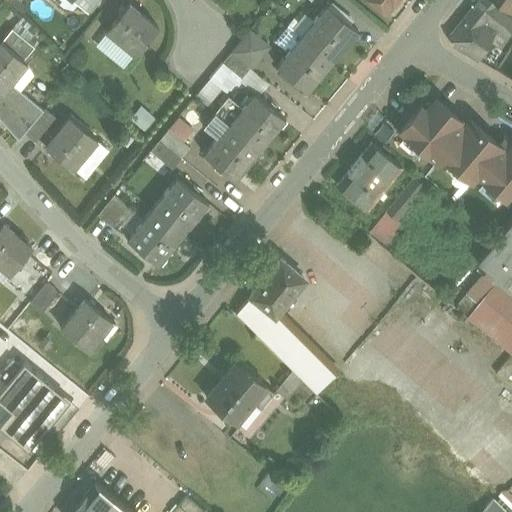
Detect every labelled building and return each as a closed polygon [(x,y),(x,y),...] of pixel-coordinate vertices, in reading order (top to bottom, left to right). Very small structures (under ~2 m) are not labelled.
[(358,26),(327,0),(302,31),(333,56),(358,26)] [(375,0),(387,9),(394,0),(375,0)] [(498,0),(476,0),(472,5),(450,32),(451,39),(477,55),(493,31),(502,37),(511,24),(511,11),(509,9),(498,0)] [(511,0),(498,0),(509,9),(511,5),(511,0)] [(143,12),(129,1),(107,27),(108,28),(112,24),(124,34),(121,38),(135,50),(136,51),(159,23),(144,11),(143,12)] [(288,22),(276,37),(288,47),(301,31),(289,21),(288,22)] [(13,25),(0,40),(0,85),(1,86),(8,77),(23,58),(26,60),(27,59),(24,57),(35,43),(13,25)] [(270,43),(250,26),(232,48),(252,64),(270,43)] [(333,56),(302,31),(301,31),(288,47),(277,61),(281,64),(278,68),(287,76),(290,72),(308,87),(333,56)] [(252,64),(232,48),(223,59),(243,74),(252,64)] [(44,106),(8,77),(1,86),(0,85),(0,114),(1,116),(0,116),(0,118),(6,125),(7,123),(20,136),(25,129),(44,106)] [(242,103),(229,119),(261,145),(286,114),(254,88),(242,103)] [(229,92),(216,108),(229,119),(242,103),(229,92)] [(466,120),(436,95),(426,106),(421,102),(401,125),(437,156),(442,150),(472,175),(477,169),(506,193),(511,185),(511,141),(511,142),(504,136),(500,140),(470,115),(466,120)] [(44,106),(25,129),(37,139),(57,114),(46,105),(44,106)] [(70,113),(57,128),(58,129),(47,143),(74,165),(75,164),(70,160),(81,147),(85,151),(96,137),(97,137),(98,136),(70,113)] [(261,145),(229,119),(204,150),(236,175),(261,145)] [(191,143),(169,125),(160,136),(182,154),(191,143)] [(182,154),(160,136),(151,147),(173,165),(182,154)] [(372,136),(336,179),(366,204),(402,162),(387,149),(389,146),(383,140),(380,143),(372,136)] [(209,199),(178,173),(152,203),(184,229),(209,199)] [(414,173),(369,228),(381,238),(399,217),(395,214),(424,181),(414,173)] [(115,190),(99,210),(118,226),(134,206),(115,190)] [(152,203),(127,234),(159,259),(184,229),(152,203)] [(511,214),(477,256),(501,276),(502,274),(511,282),(511,214)] [(32,243),(3,220),(0,223),(0,254),(12,265),(10,268),(11,269),(32,243)] [(280,254),(258,280),(257,278),(250,286),(252,288),(250,290),(274,310),(275,308),(282,300),(288,304),(296,294),(291,289),(304,274),(280,254)] [(47,277),(30,297),(42,307),(59,287),(47,277)] [(511,292),(495,278),(479,297),(468,288),(456,302),(511,348),(511,292)] [(335,368),(275,308),(274,310),(250,290),(235,308),(316,389),(335,368)] [(85,294),(74,308),(73,307),(61,322),(88,345),(89,344),(100,329),(97,326),(107,313),(111,317),(112,316),(85,294)] [(47,376),(24,357),(21,361),(13,354),(0,369),(0,373),(6,378),(0,386),(0,396),(10,405),(0,417),(0,420),(28,444),(38,431),(48,439),(67,415),(50,401),(57,392),(45,383),(47,376)] [(275,388),(237,357),(207,393),(235,417),(241,409),(251,417),(275,388)] [(137,511),(95,478),(67,511),(137,511)] [(478,511),(477,511),(504,511),(511,504),(511,484),(506,479),(478,511)] [(198,511),(204,505),(186,491),(171,509),(174,511),(198,511)]
